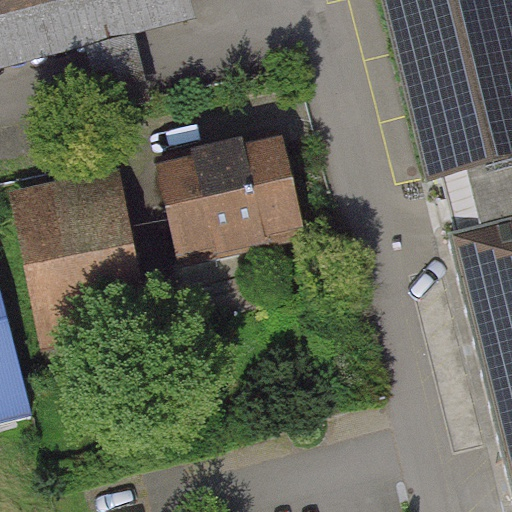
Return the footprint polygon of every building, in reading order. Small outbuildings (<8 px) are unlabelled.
[(0,0),(0,65),(197,15),(194,3),(204,0),(0,0)] [(511,454),(511,0),(394,0),(448,206),(456,238),(458,247),(508,439),(511,454)] [(162,173),(182,271),(306,247),(286,148),(162,173)] [(127,185),(16,204),(43,356),(155,336),(127,185)] [(0,430),(30,423),(0,305),(0,430)]
